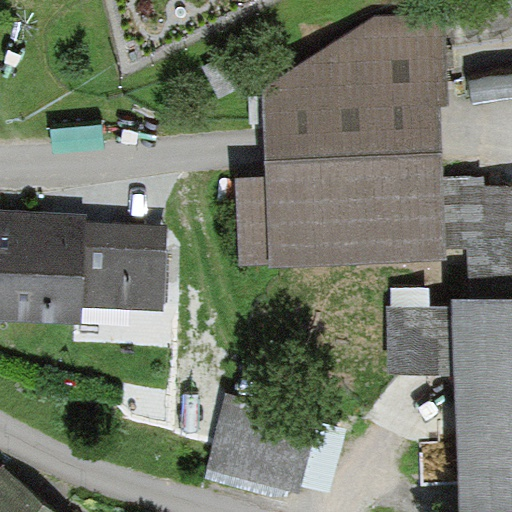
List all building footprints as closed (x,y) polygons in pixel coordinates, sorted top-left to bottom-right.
[(244,242),(447,236),(442,8),(369,14),(271,69),(273,155),(243,156),(244,242)] [(0,309),(80,313),(81,288),(85,209),(0,204),(0,309)] [(85,209),(81,288),(161,292),(165,213),(85,209)] [(511,269),(458,270),(458,289),(459,348),(460,464),(511,463),(511,269)] [(459,348),(458,289),(393,289),(394,348),(459,348)] [(223,389),(209,452),(291,470),(305,407),(223,389)] [(76,511),(3,457),(0,459),(0,511),(76,511)]
